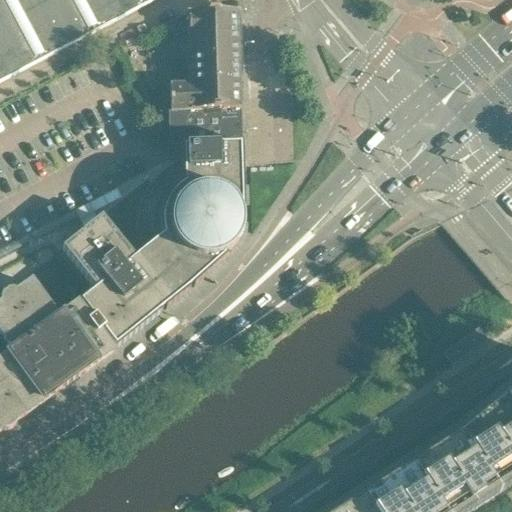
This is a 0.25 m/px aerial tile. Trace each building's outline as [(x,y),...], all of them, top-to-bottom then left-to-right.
[(67,49),(40,0),(0,0),(0,55),(12,78),(67,49)] [(122,19),(111,0),(40,0),(67,49),(122,19)] [(158,0),(111,0),(122,19),(158,0)] [(240,79),(238,13),(188,14),(190,81),(190,87),(169,88),(171,147),(182,146),(184,146),(240,145),(242,145),(240,79)] [(0,84),(12,78),(0,55),(0,84)] [(242,216),(241,214),(244,214),(242,145),(240,145),(184,146),(182,146),(182,162),(180,163),(177,164),(175,165),(173,166),(171,167),(169,169),(167,170),(165,171),(164,173),(162,174),(160,176),(158,178),(157,179),(155,181),(154,183),(152,185),(151,187),(150,189),(148,191),(147,193),(146,195),(145,197),(144,199),(143,202),(143,204),(142,206),(141,209),(141,211),(140,213),(140,216),(139,218),(139,220),(139,223),(139,225),(139,228),(139,230),(139,232),(140,235),(140,237),(141,239),(141,242),(142,244),(142,246),(143,249),(144,251),(134,259),(123,268),(160,314),(164,311),(165,312),(180,300),(225,261),(227,259),(225,256),(227,255),(228,255),(229,254),(231,252),(232,251),(233,250),(234,249),(235,248),(236,246),(237,245),(238,243),(239,242),(240,240),(241,239),(241,237),(242,236),(242,234),(243,232),(243,231),(243,229),(243,227),(243,226),(243,224),(243,222),(243,221),(243,219),(242,217),(242,216)] [(160,314),(123,268),(134,259),(102,219),(62,251),(94,291),(78,304),(92,322),(96,319),(105,331),(101,334),(113,350),(115,353),(161,315),(160,314)] [(113,350),(101,334),(105,331),(96,319),(92,322),(78,304),(57,320),(29,284),(16,294),(14,294),(13,294),(12,293),(10,293),(9,294),(7,294),(6,295),(5,296),(3,297),(2,298),(1,299),(1,300),(0,301),(0,303),(0,305),(0,306),(0,334),(13,352),(0,361),(0,362),(35,410),(66,388),(62,383),(80,370),(84,375),(115,353),(113,350)] [(452,368),(481,347),(487,343),(478,331),(443,356),(452,368)] [(35,410),(0,362),(0,433),(2,433),(6,433),(10,432),(13,430),(15,427),(16,423),(24,418),(35,410)] [(340,511),(511,511),(511,393),(463,434),(367,496),(340,511)]
